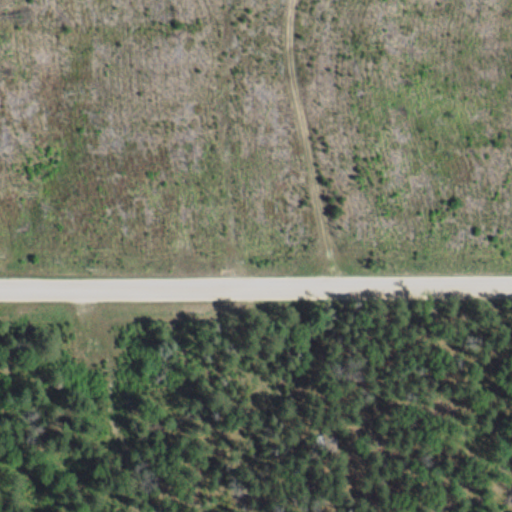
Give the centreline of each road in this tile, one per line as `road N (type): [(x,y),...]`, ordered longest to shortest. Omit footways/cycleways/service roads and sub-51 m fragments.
road 1 (residential): [(511,275),(0,281)]
road 2 (track): [(321,272),(318,191),(282,93),(286,0)]
